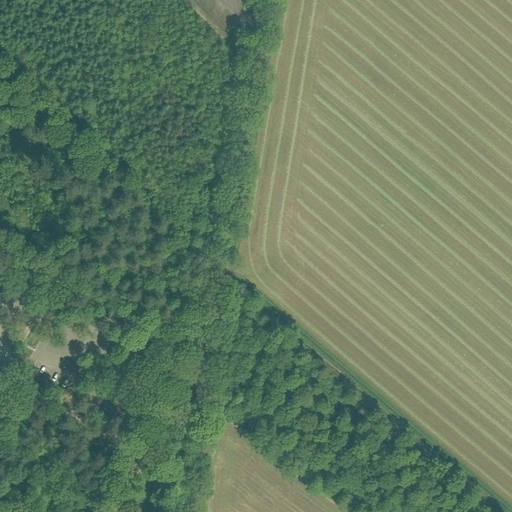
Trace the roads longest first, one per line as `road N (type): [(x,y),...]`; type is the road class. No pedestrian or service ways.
road 1 (tertiary): [(207,354),(266,0)]
road 2 (unclassified): [(207,354),(171,344),(0,247)]
road 3 (tertiary): [(183,511),(207,354)]
